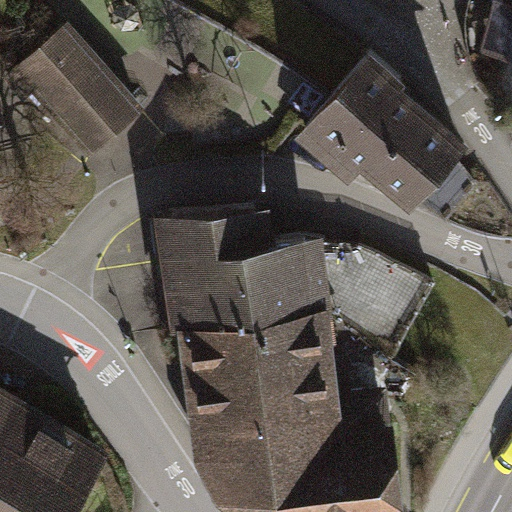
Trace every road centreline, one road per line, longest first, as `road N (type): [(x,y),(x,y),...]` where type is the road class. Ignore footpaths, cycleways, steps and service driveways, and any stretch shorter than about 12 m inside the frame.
road 1 (residential): [(511,263),(294,181),(229,174),(151,189),(100,226),(42,328)]
road 2 (residential): [(192,511),(93,369),(42,328)]
road 3 (residential): [(340,0),(414,53),(511,164)]
